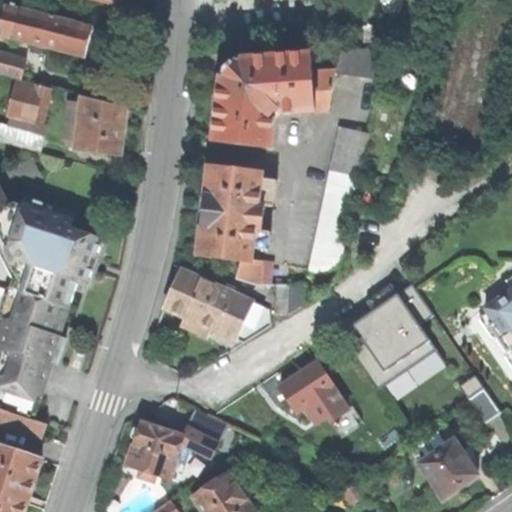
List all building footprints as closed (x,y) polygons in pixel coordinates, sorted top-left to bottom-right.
[(89,46),(93,28),(4,6),(0,23),(0,37),(86,58),(89,46)] [(335,74),(379,80),(386,46),(340,50),(335,74)] [(21,81),(26,60),(0,53),(0,74),(6,77),(15,79),(17,80),(21,81)] [(213,142),(271,149),(275,120),(271,115),(278,108),(283,114),(328,111),(334,70),(312,72),(310,53),(238,58),(220,76),(216,112),(213,142)] [(15,79),(6,77),(4,84),(12,87),(15,79)] [(44,124),(53,89),(21,81),(17,80),(9,109),(12,110),(30,115),(28,120),(44,124)] [(128,109),(85,97),(83,106),(72,104),(68,137),(79,139),(78,148),(121,154),(124,137),(128,109)] [(48,125),(44,124),(28,120),(30,115),(12,110),(7,127),(45,137),(48,125)] [(7,127),(0,125),(0,141),(41,153),(45,137),(7,127)] [(368,134),(339,128),(330,171),(359,177),(368,134)] [(199,257),(240,262),(250,263),(251,261),(255,230),(261,230),(263,207),(258,206),(261,173),(210,167),(204,212),(199,257)] [(337,278),(359,177),(330,171),(309,272),(337,278)] [(0,234),(7,236),(21,264),(0,326),(0,408),(37,421),(57,362),(55,361),(60,348),(66,350),(68,345),(69,339),(62,337),(80,281),(91,285),(98,264),(106,240),(72,228),(77,215),(28,198),(25,206),(16,202),(10,205),(1,184),(0,184),(0,234)] [(365,230),(352,228),(346,255),(359,258),(365,230)] [(258,285),(270,285),(273,265),(251,261),(250,263),(240,262),(236,278),(258,285)] [(244,343),(272,326),(269,310),(182,272),(173,293),(166,309),(187,319),(184,326),(199,333),(202,325),(244,343)] [(279,287),(278,315),(289,315),(300,308),(304,288),(279,287)] [(401,396),(457,366),(417,291),(353,325),(386,387),(393,383),(401,396)] [(511,293),(481,315),(511,358),(511,293)] [(299,413),(308,408),(335,388),(319,364),(302,376),(283,388),(299,413)] [(335,388),(308,408),(319,424),(329,416),(333,421),(349,410),(335,388)] [(485,388),(470,398),(487,423),(502,413),(485,388)] [(37,421),(0,408),(0,423),(43,438),(48,425),(37,421)] [(213,460),(221,444),(189,428),(184,437),(142,423),(141,427),(139,427),(136,429),(133,437),(135,441),(137,441),(134,451),(128,466),(171,480),(177,463),(185,466),(192,450),(213,460)] [(464,485),(479,475),(456,440),(448,445),(438,432),(420,444),(428,458),(420,464),(444,499),(464,485)] [(42,460),(0,445),(0,511),(24,511),(37,476),(42,460)] [(254,511),(255,511),(229,474),(195,498),(203,511),(202,511),(254,511)] [(179,511),(172,500),(154,511),(179,511)]
